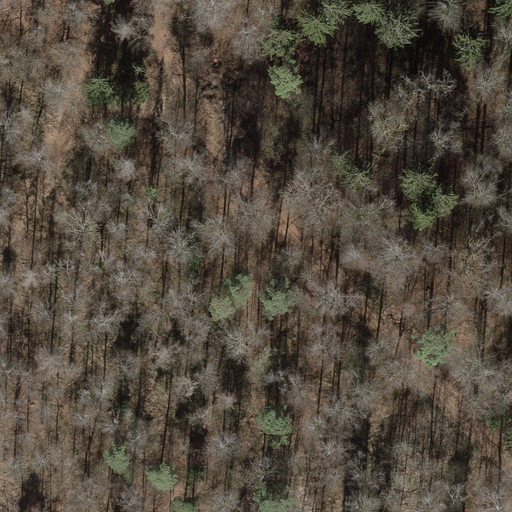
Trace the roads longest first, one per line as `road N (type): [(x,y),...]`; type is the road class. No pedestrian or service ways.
road 1 (track): [(511,460),(299,242),(200,111),(147,0)]
road 2 (track): [(0,232),(75,124),(102,0)]
road 3 (track): [(75,124),(114,106),(200,111)]
